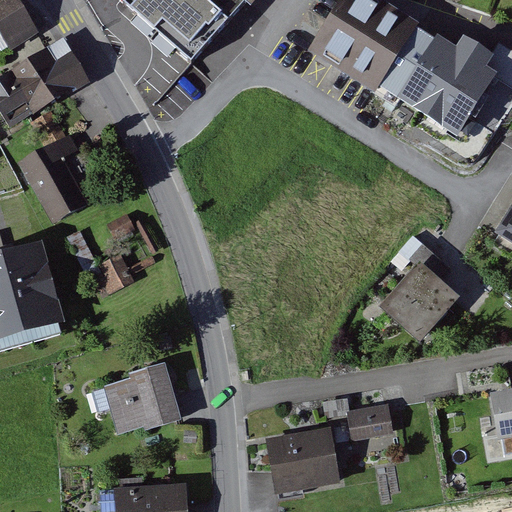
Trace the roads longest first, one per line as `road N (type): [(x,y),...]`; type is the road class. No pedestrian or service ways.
road 1 (residential): [(478,201),(251,61),(184,130),(145,151)]
road 2 (residential): [(221,401),(511,360)]
road 3 (unclassified): [(145,151),(202,291),(221,401)]
road 4 (unclassified): [(57,0),(145,151)]
